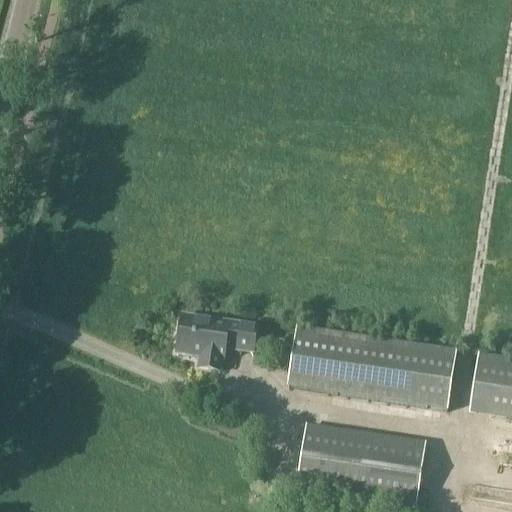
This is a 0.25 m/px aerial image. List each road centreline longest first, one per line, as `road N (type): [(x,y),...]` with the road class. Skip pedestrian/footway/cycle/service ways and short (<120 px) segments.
road 1 (track): [(452,434),(511,40)]
road 2 (tertiary): [(0,150),(37,0)]
